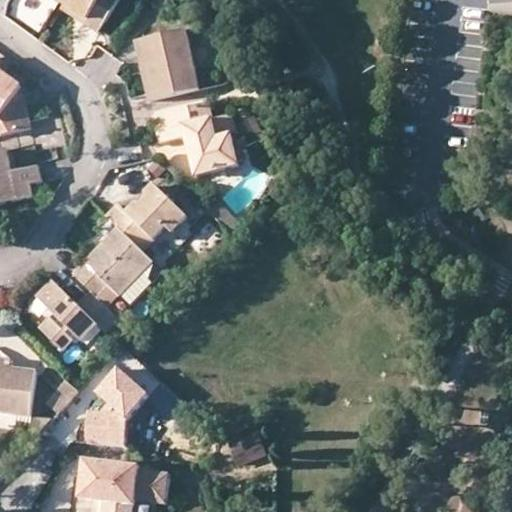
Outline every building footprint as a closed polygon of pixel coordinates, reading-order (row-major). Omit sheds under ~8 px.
[(91,22),(88,27),(101,35),(122,0),(64,0),(61,4),(65,7),(91,22)] [(62,11),(88,27),(91,22),(65,7),(62,11)] [(146,56),(157,101),(202,90),(188,31),(136,42),(140,57),(146,56)] [(151,102),(157,101),(146,56),(140,57),(148,94),(151,102)] [(0,135),(32,128),(23,87),(0,69),(0,135)] [(221,139),(216,121),(213,105),(155,118),(155,126),(161,144),(188,139),(199,179),(243,168),(236,137),(221,139)] [(236,116),(216,121),(221,139),(236,137),(240,136),(236,116)] [(8,151),(0,152),(0,205),(34,198),(31,185),(45,182),(41,166),(13,173),(8,151)] [(109,217),(121,229),(146,253),(169,229),(174,234),(189,219),(156,186),(146,196),(149,199),(141,206),(138,204),(129,214),(120,206),(109,217)] [(110,287),(121,298),(156,263),(146,253),(121,229),(75,275),(93,293),(99,298),(110,287)] [(130,318),(163,285),(158,280),(125,313),(130,318)] [(110,309),(99,298),(93,293),(80,306),(55,282),(38,299),(54,314),(58,318),(44,332),(63,351),(78,337),(85,343),(114,313),(110,309)] [(110,309),(121,298),(110,287),(99,298),(110,309)] [(26,308),(37,325),(49,317),(38,300),(26,308)] [(40,328),(44,332),(58,318),(54,314),(40,328)] [(15,361),(0,358),(0,367),(14,369),(15,361)] [(0,367),(0,413),(33,418),(39,372),(14,369),(0,367)] [(80,392),(69,381),(49,403),(60,413),(80,392)] [(239,467),(265,457),(258,438),(232,447),(239,467)] [(129,458),(101,455),(100,467),(87,465),(82,503),(137,509),(137,506),(167,510),(170,481),(140,477),(140,473),(127,471),(129,458)]
